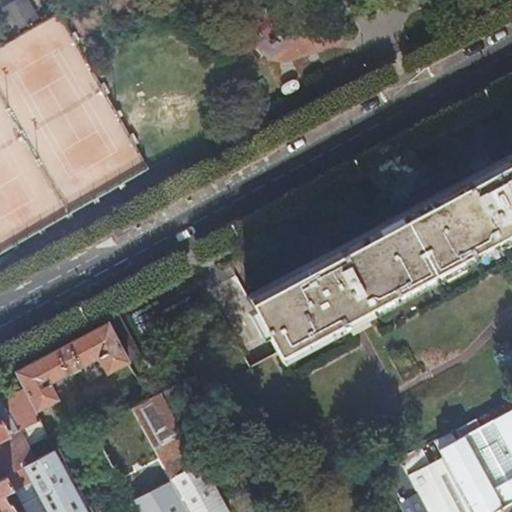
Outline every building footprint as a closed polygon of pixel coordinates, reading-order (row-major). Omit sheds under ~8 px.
[(14,13),(24,31),(46,18),(36,0),(14,13)] [(166,179),(31,254),(53,293),(419,98),(511,47),(511,0),(480,0),(451,15),(442,0),(228,0),(99,59),(166,179)] [(0,257),(1,256),(0,253),(21,242),(22,245),(26,243),(25,240),(46,229),(48,232),(52,229),(50,226),(72,214),(74,217),(79,215),(77,213),(100,200),(102,203),(106,200),(105,198),(126,186),(127,189),(131,187),(130,184),(154,170),(140,146),(143,145),(138,136),(135,137),(125,119),(127,117),(124,112),(122,114),(111,95),(114,94),(109,85),(107,87),(96,68),(98,66),(95,62),(93,63),(82,45),(85,43),(79,34),(77,35),(62,12),(61,13),(0,47),(0,257)] [(511,231),(511,157),(249,298),(279,355),(511,231)] [(109,319),(130,359),(141,353),(120,313),(109,319)] [(107,372),(130,359),(109,319),(15,369),(23,385),(35,410),(58,397),(50,381),(64,374),(66,378),(82,369),(80,365),(98,356),(107,372)] [(193,375),(183,380),(187,387),(196,383),(193,375)] [(0,439),(10,434),(18,430),(20,429),(40,419),(35,410),(23,385),(4,396),(0,397),(0,439)] [(158,393),(149,397),(132,407),(170,477),(189,511),(227,511),(226,510),(199,460),(195,462),(158,393)] [(170,477),(132,407),(109,418),(148,489),(170,477)] [(511,408),(511,409),(439,449),(471,511),(492,511),(511,501),(511,408)] [(20,429),(18,430),(34,458),(51,449),(78,499),(84,496),(57,446),(55,447),(40,419),(20,429)] [(10,434),(0,439),(0,476),(5,473),(13,487),(25,511),(92,511),(84,496),(78,499),(51,449),(34,458),(18,430),(10,434)] [(434,440),(399,459),(416,492),(426,511),(471,511),(439,449),(434,440)] [(0,511),(17,511),(11,502),(13,501),(7,490),(13,487),(5,473),(0,476),(0,511)] [(189,511),(170,477),(148,489),(128,499),(135,511),(189,511)] [(426,511),(416,492),(398,501),(403,511),(426,511)]
